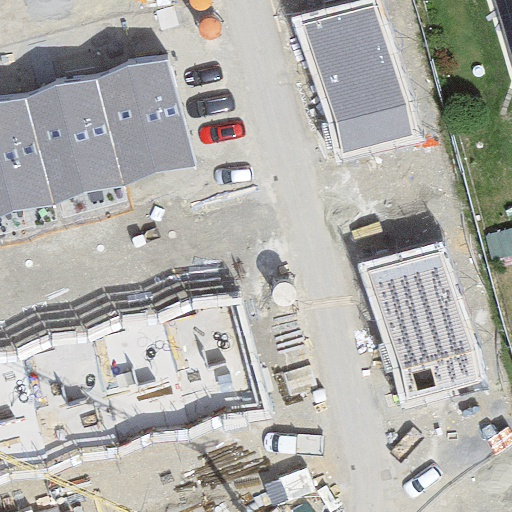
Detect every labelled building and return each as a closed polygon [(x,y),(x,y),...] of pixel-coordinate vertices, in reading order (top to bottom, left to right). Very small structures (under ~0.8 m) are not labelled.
[(511,0),(488,0),(511,81),(511,80),(511,0)] [(380,5),(303,25),(336,152),(413,132),(380,5)] [(160,57),(0,99),(0,218),(190,168),(160,57)] [(444,252),(367,273),(401,399),(478,379),(444,252)] [(232,299),(0,357),(0,475),(262,409),(232,299)]
